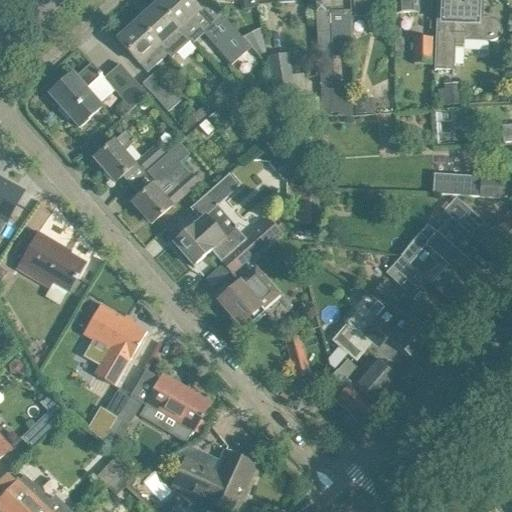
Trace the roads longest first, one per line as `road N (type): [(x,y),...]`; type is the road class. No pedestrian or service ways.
road 1 (residential): [(359,508),(320,476),(0,103)]
road 2 (secondary): [(359,508),(511,339)]
